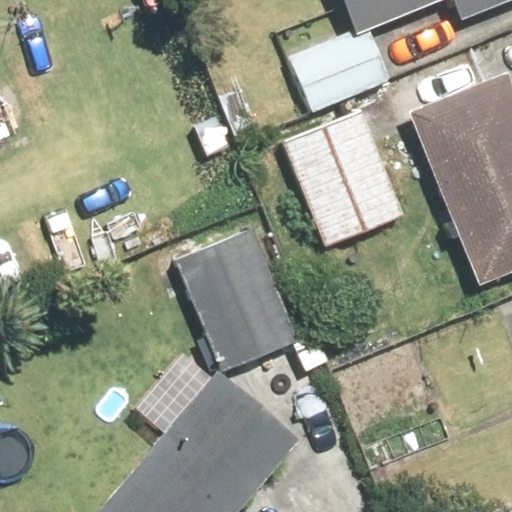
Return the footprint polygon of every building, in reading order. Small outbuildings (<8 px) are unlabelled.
[(511,0),(317,0),(336,44),(442,0),(443,0),(453,24),(511,0)] [(511,104),(501,78),(400,118),(470,292),(511,275),(511,104)] [(374,112),(290,142),(331,254),(415,223),(374,112)] [(269,233),(189,263),(226,363),(306,334),(269,233)] [(230,511),(286,443),(201,374),(88,511),(230,511)]
